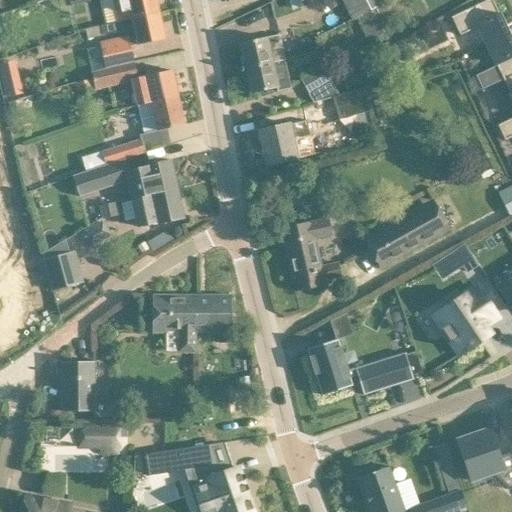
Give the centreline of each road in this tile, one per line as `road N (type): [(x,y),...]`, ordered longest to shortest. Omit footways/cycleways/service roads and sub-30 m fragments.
road 1 (unclassified): [(234,223),(150,271),(22,366)]
road 2 (tertiary): [(294,459),(234,223)]
road 3 (residential): [(294,459),(511,382)]
road 4 (tertiary): [(234,223),(190,0)]
